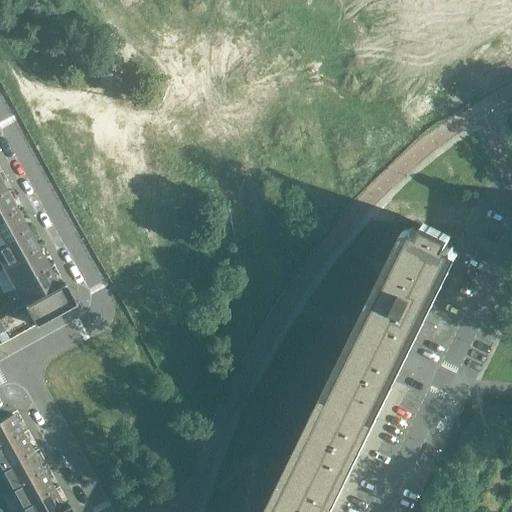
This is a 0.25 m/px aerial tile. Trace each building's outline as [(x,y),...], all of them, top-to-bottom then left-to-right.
[(449,57),(511,22),(511,0),(448,0),(425,13),(449,57)] [(301,82),(326,127),(421,75),(396,30),(301,82)] [(221,185),(262,163),(326,127),(301,82),(237,117),(225,96),(184,118),(221,185)] [(0,220),(18,211),(7,192),(0,196),(0,220)] [(0,245),(28,230),(18,211),(0,220),(0,245)] [(420,232),(447,245),(453,234),(426,220),(420,232)] [(391,273),(362,331),(404,352),(420,319),(425,309),(429,300),(453,252),(455,250),(455,245),(454,245),(451,247),(447,245),(420,232),(416,229),(415,226),(415,225),(411,228),(411,229),(411,232),(391,273)] [(39,249),(28,230),(0,245),(0,262),(4,269),(39,249)] [(14,288),(49,268),(39,249),(4,269),(14,288)] [(25,307),(60,287),(49,268),(14,288),(25,307)] [(14,288),(4,269),(0,270),(0,288),(3,294),(14,288)] [(76,304),(65,284),(60,287),(25,307),(35,325),(35,326),(76,304)] [(0,333),(0,342),(1,344),(9,340),(4,331),(0,333)] [(396,367),(404,352),(362,331),(355,347),(396,367)] [(325,511),(396,367),(355,347),(273,511),(325,511)] [(0,420),(0,445),(23,433),(12,414),(0,420)] [(23,433),(0,445),(0,470),(33,452),(23,433)] [(33,452),(0,470),(0,475),(9,491),(44,471),(33,452)] [(44,471),(9,491),(19,510),(54,491),(44,471)] [(0,495),(9,491),(0,475),(0,495)] [(15,511),(19,510),(9,491),(0,495),(9,511),(15,511)] [(20,511),(58,511),(64,509),(64,508),(54,491),(19,510),(20,511)]
